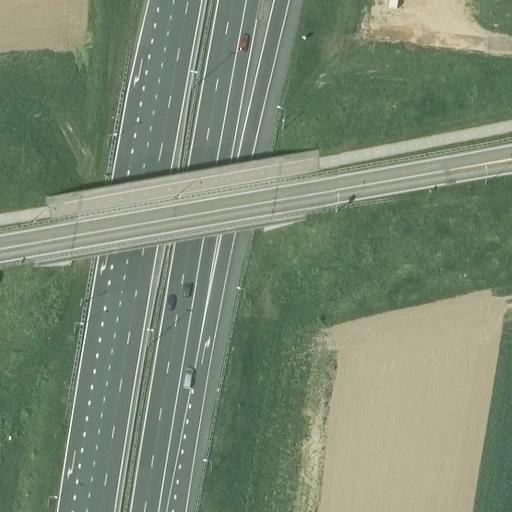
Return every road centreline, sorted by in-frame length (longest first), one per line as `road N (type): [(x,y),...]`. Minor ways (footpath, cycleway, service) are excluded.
road 1 (primary): [(511,158),(0,249)]
road 2 (motorway): [(179,0),(96,511)]
road 3 (motorway): [(173,375),(232,215),(282,0)]
road 4 (motorway): [(173,375),(239,0)]
road 5 (motorway): [(151,511),(173,375)]
